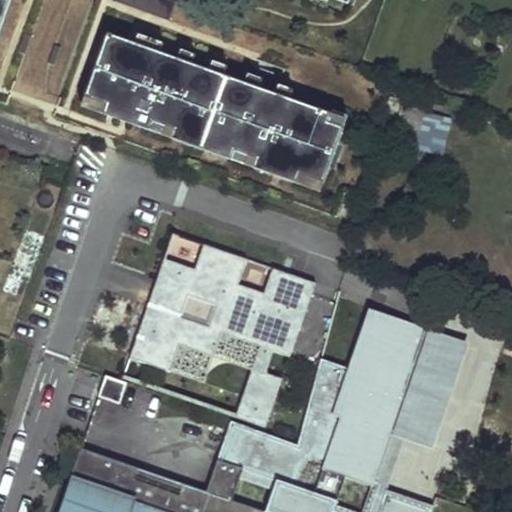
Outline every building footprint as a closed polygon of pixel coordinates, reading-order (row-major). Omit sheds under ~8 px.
[(0,0),(0,28),(10,0),(0,0)] [(120,0),(119,2),(169,18),(174,0),(120,0)] [(348,115),(106,36),(82,108),(324,187),(348,115)] [(46,92),(59,93),(59,66),(46,66),(46,92)] [(374,113),(379,98),(356,89),(351,104),(374,113)] [(447,118),(404,108),(398,133),(417,138),(415,149),(438,155),(447,118)] [(290,360),(315,284),(173,236),(130,359),(204,385),(213,359),(251,373),(238,415),(267,426),(282,382),(266,376),(273,354),(290,360)] [(432,446),(464,340),(369,310),(347,368),(321,361),(299,444),(232,424),(218,460),(207,491),(81,448),(70,479),(58,511),(429,511),(432,506),(387,491),(403,440),(432,446)] [(127,383),(106,375),(99,396),(120,403),(127,383)] [(169,435),(182,437),(185,408),(172,406),(169,435)]
